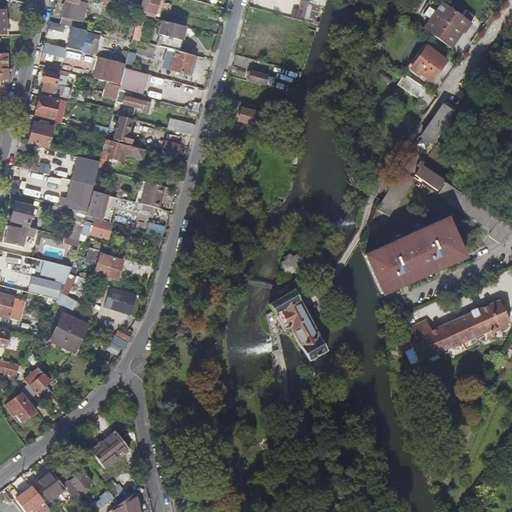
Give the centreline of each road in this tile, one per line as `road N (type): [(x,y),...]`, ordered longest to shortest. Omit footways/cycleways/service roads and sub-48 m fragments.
road 1 (residential): [(238,0),(148,321),(122,370)]
road 2 (residential): [(41,0),(0,167)]
road 3 (residential): [(122,370),(64,430),(0,479)]
road 4 (residential): [(122,370),(137,388),(162,511)]
